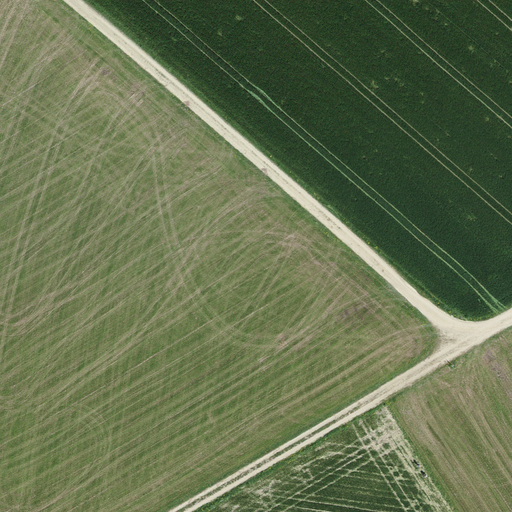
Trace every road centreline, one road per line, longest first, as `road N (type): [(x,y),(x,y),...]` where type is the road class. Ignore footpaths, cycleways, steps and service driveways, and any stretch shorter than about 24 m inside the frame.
road 1 (track): [(448,332),(151,62),(70,0)]
road 2 (track): [(166,511),(511,292)]
